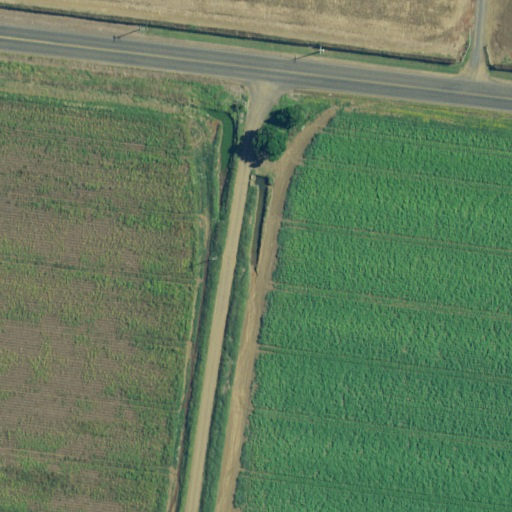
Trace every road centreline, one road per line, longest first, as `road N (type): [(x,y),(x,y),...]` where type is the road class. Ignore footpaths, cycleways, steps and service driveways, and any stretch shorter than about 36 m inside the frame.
road 1 (tertiary): [(511,101),(0,37)]
road 2 (unknown): [(179,511),(237,67)]
